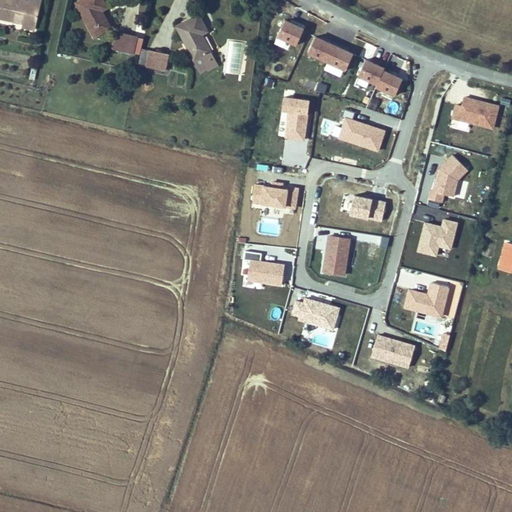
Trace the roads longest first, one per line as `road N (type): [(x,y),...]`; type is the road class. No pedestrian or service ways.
road 1 (residential): [(391,177),(408,202),(380,297),(304,283),(298,267)]
road 2 (residential): [(298,267),(314,170),(391,177)]
road 3 (residential): [(391,177),(428,55)]
road 4 (residential): [(314,0),(428,55)]
